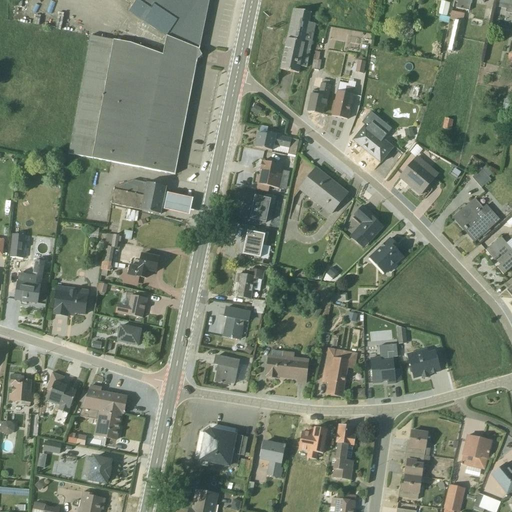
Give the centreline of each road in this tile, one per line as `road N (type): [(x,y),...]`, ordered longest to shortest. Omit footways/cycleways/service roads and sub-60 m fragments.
road 1 (residential): [(511,336),(390,198),(256,88),(234,82)]
road 2 (primary): [(171,388),(234,82)]
road 3 (residential): [(385,409),(303,410),(171,388)]
road 4 (unclassified): [(0,332),(171,388)]
road 5 (residential): [(511,379),(385,409)]
road 6 (primary): [(145,511),(171,388)]
